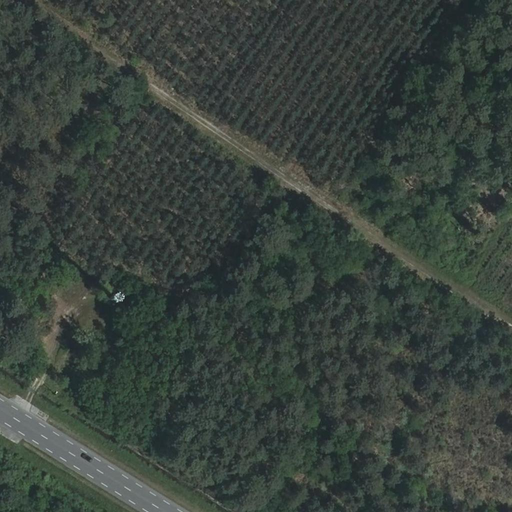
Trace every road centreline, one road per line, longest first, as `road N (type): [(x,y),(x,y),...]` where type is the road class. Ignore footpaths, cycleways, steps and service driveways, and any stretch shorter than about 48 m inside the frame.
road 1 (track): [(511,324),(21,0)]
road 2 (primary): [(171,511),(0,404)]
